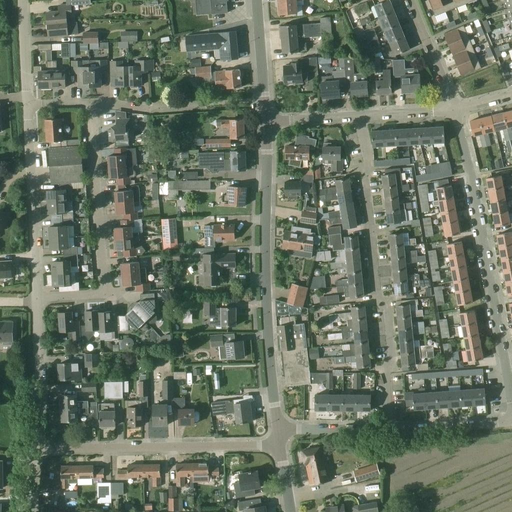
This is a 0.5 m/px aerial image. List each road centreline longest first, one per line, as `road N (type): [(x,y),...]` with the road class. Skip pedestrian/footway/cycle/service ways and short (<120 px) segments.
road 1 (residential): [(387,428),(383,375),(392,363),(386,305),(376,293),(359,117)]
road 2 (residential): [(282,430),(265,298),(266,122)]
road 3 (residential): [(454,110),(511,401)]
road 4 (residential): [(37,298),(104,287),(89,102)]
road 5 (residential): [(37,449),(276,444)]
road 6 (residential): [(37,298),(27,105)]
road 7 (residential): [(37,449),(37,298)]
road 8 (residential): [(387,428),(511,420)]
road 9 (residential): [(266,122),(256,0)]
